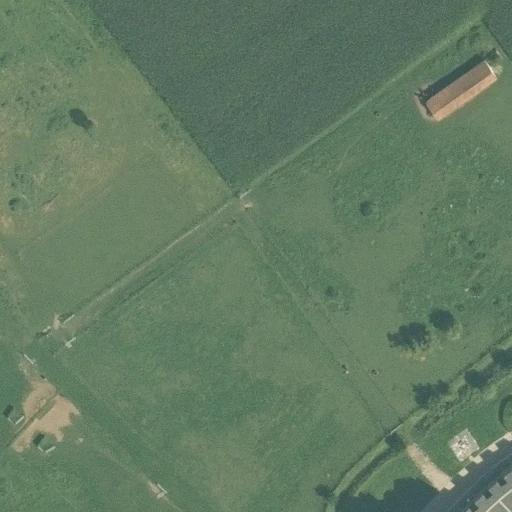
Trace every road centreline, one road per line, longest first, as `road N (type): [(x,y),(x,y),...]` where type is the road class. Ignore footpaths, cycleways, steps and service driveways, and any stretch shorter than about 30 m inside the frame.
road 1 (track): [(36,349),(234,206),(450,491)]
road 2 (track): [(0,314),(206,511)]
